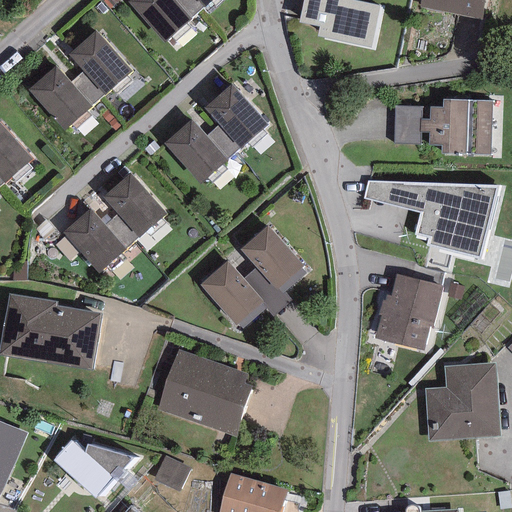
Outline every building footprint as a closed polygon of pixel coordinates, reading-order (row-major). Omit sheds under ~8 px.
[(110,9),(120,0),(104,0),(103,1),(110,9)] [(130,0),(127,2),(164,43),(191,20),(190,19),(173,0),(130,0)] [(173,0),(190,19),(203,6),(197,0),(173,0)] [(303,0),(299,22),(319,27),(317,37),(371,48),(380,6),(349,0),(303,0)] [(484,0),(421,0),(420,7),(482,20),(484,0)] [(102,14),(107,10),(100,3),(96,7),(102,14)] [(95,31),(68,55),(83,72),(103,94),(104,96),(132,71),(95,31)] [(55,66),(27,90),(64,131),(92,107),(91,105),(70,83),(55,66)] [(91,105),(103,94),(83,72),(70,83),(91,105)] [(232,85),(204,108),(218,125),(239,148),(240,149),(268,125),(232,85)] [(395,107),(395,143),(420,144),(420,132),(429,132),(428,145),(441,146),(441,154),(490,155),(492,101),(443,99),(442,108),(429,107),(429,120),(422,119),(422,107),(395,107)] [(122,126),(108,110),(101,116),(115,132),(122,126)] [(207,137),(190,119),(164,143),(200,184),(227,161),(226,160),(207,137)] [(33,160),(0,123),(0,179),(3,182),(4,184),(33,160)] [(226,160),(239,148),(218,125),(207,137),(226,160)] [(129,173),(102,198),(117,215),(138,238),(166,214),(129,173)] [(499,186),(367,182),(363,199),(420,213),(414,235),(428,238),(426,246),(480,259),(499,186)] [(90,209),(62,233),(65,236),(79,252),(98,274),(126,250),(125,249),(105,226),(90,209)] [(105,226),(125,249),(137,237),(117,215),(105,226)] [(44,240),(55,231),(46,221),(35,230),(44,240)] [(303,267),(267,226),(240,250),(255,268),(280,295),(284,292),(306,274),(301,268),(303,267)] [(69,260),(79,252),(65,236),(55,245),(69,260)] [(227,261),(200,285),(235,326),(238,324),(242,329),(265,309),(268,307),(243,279),(227,261)] [(12,282),(26,281),(26,262),(13,262),(12,282)] [(292,301),(284,292),(280,295),(255,268),(243,279),(268,307),(265,309),(273,317),(292,301)] [(442,286),(396,274),(391,296),(386,295),(375,339),(423,351),(429,327),(433,327),(442,286)] [(461,300),(464,287),(451,284),(448,296),(461,300)] [(56,303),(9,294),(0,350),(0,354),(91,371),(101,313),(56,306),(56,303)] [(247,374),(179,350),(157,410),(236,437),(252,386),(244,384),(247,374)] [(495,363),(444,367),(445,388),(425,389),(429,442),(500,436),(495,363)] [(0,494),(27,433),(0,422),(0,494)] [(71,440),(53,461),(95,499),(115,479),(123,469),(134,458),(87,444),(84,453),(71,440)] [(179,491),(190,469),(166,457),(155,480),(179,491)] [(137,481),(123,469),(115,479),(129,491),(137,481)] [(280,511),(287,490),(230,474),(219,511),(280,511)]
